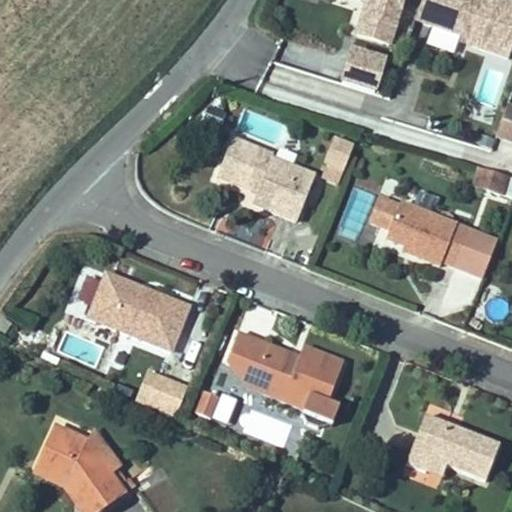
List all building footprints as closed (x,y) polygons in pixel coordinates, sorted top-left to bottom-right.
[(398,0),(358,0),(364,2),(369,3),(363,20),(360,19),(355,37),(385,45),(398,0)] [(511,50),(511,6),(493,0),(423,0),(416,22),(463,38),(475,43),(473,48),(509,60),(510,55),(511,50)] [(369,3),(364,2),(359,19),(360,19),(363,20),(369,3)] [(475,43),(463,38),(461,43),(473,48),(475,43)] [(382,63),(349,53),(339,86),(372,96),(382,63)] [(511,111),(507,110),(498,141),(511,145),(511,111)] [(376,119),(372,131),(398,139),(402,128),(376,119)] [(418,133),(415,142),(454,154),(456,145),(418,133)] [(342,170),(352,147),(332,139),(322,162),(342,170)] [(267,162),(227,146),(212,185),(251,200),(247,211),(291,229),(308,185),(264,168),(267,162)] [(476,170),(471,188),(501,197),(506,179),(476,170)] [(495,242),(397,204),(396,206),(378,199),(366,228),(385,235),(383,240),(402,247),(400,253),(436,267),(438,261),(453,267),(451,271),(479,282),(481,278),(495,242)] [(449,275),(441,306),(471,314),(479,283),(449,275)] [(111,285),(108,292),(147,308),(150,300),(111,285)] [(147,308),(108,292),(94,328),(178,360),(194,317),(150,300),(147,308)] [(11,324),(4,319),(0,326),(0,334),(3,336),(11,324)] [(12,346),(28,353),(36,334),(19,328),(12,346)] [(248,341),(237,370),(275,385),(270,400),(314,417),(313,422),(316,432),(328,437),(353,371),(311,355),(308,364),(248,341)] [(256,395),(270,400),(275,385),(237,370),(256,395)] [(145,374),(133,406),(176,422),(188,391),(145,374)] [(201,394),(192,418),(226,430),(235,406),(201,394)] [(256,415),(252,436),(277,441),(281,420),(256,415)] [(496,491),(510,454),(437,425),(417,474),(438,482),(443,470),(459,476),(496,491)] [(92,455),(62,442),(42,488),(69,500),(77,511),(126,511),(133,507),(92,455)] [(443,470),(438,482),(454,488),(459,476),(443,470)]
